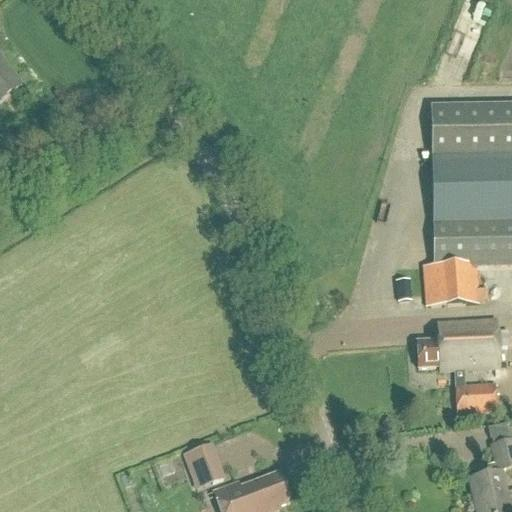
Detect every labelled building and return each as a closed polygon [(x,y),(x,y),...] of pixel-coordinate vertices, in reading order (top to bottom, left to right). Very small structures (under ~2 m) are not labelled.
[(0,104),(22,88),(0,59),(0,104)] [(435,270),(421,271),(425,310),(487,303),(486,291),(478,292),(476,272),(511,271),(511,110),(432,112),(435,270)] [(409,284),(395,285),(397,307),(411,305),(409,284)] [(441,377),(453,376),(455,421),(496,419),(495,390),(465,392),(464,375),(501,374),(498,325),(439,328),(439,345),(419,346),(420,374),(441,372),(441,377)] [(511,443),(492,449),(499,475),(471,481),(478,511),(511,511),(511,495),(509,497),(503,475),(511,472),(511,443)] [(197,456),(182,461),(187,473),(201,467),(197,456)] [(219,473),(205,479),(209,490),(223,484),(219,473)] [(281,511),(293,506),(281,477),(243,491),(241,487),(216,496),(222,511),(281,511)]
